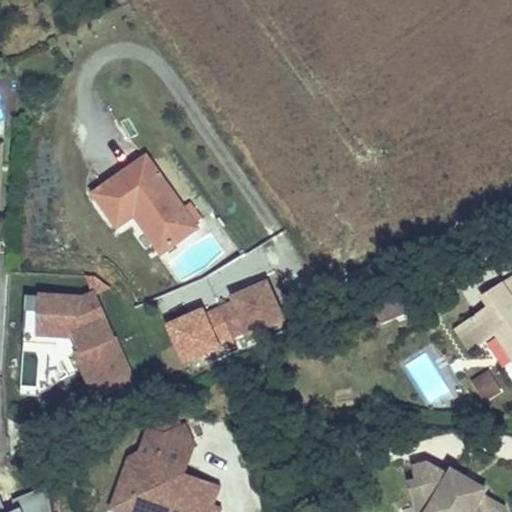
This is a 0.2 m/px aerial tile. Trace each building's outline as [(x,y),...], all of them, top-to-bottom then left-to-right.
[(183,210),(147,158),(95,195),(119,228),(138,214),(142,219),(139,222),(162,254),(198,228),(194,224),(203,219),(192,204),(183,210)] [(511,277),(503,284),(511,297),(511,277)] [(204,310),(170,325),(187,363),(221,348),(219,343),(249,330),(251,335),(286,319),(269,282),(234,297),(236,302),(207,315),(204,310)] [(511,297),(503,284),(484,296),(490,307),(457,328),(473,351),(488,342),(498,335),(511,356),(511,297)] [(84,295),(43,293),(43,296),(42,334),(79,338),(85,349),(75,354),(96,399),(137,380),(96,291),(84,295)] [(42,334),(43,296),(29,295),(27,342),(58,343),(70,376),(76,374),(70,356),(75,354),(85,349),(79,338),(42,334)] [(469,382),(482,407),(503,395),(490,370),(469,382)] [(219,489),(192,479),(190,482),(186,482),(182,472),(184,467),(187,468),(196,445),(186,426),(165,437),(149,431),(141,454),(144,461),(145,462),(131,500),(138,503),(166,511),(219,511),(220,510),(212,508),(219,489)] [(166,511),(138,503),(131,500),(145,462),(144,461),(141,454),(131,458),(113,509),(119,511),(166,511)] [(449,478),(427,465),(412,467),(413,481),(405,482),(412,506),(433,503),(449,511),(503,511),(503,509),(481,496),(485,490),(473,483),(471,486),(463,481),(464,478),(453,472),(449,478)] [(449,511),(433,503),(412,506),(414,511),(449,511)]
